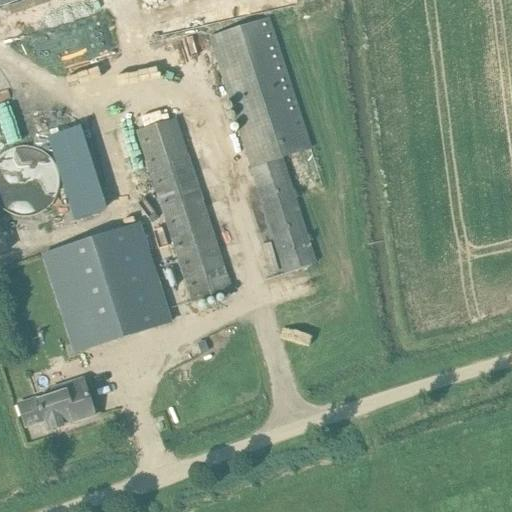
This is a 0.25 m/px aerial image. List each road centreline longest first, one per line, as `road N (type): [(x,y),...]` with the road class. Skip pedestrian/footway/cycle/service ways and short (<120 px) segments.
road 1 (unclassified): [(59,511),(511,360)]
road 2 (unknown): [(182,76),(239,306),(288,432)]
